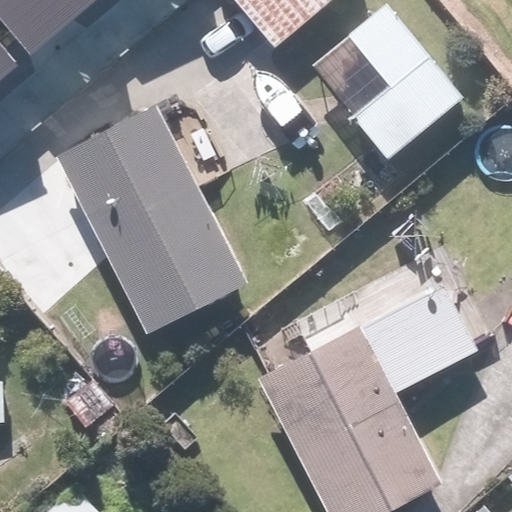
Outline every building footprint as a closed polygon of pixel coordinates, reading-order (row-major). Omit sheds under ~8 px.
[(0,0),(0,7),(34,48),(90,0),(0,0)] [(244,0),(283,46),(338,0),(244,0)] [(395,2),(353,37),(394,87),(355,119),(391,162),(472,95),(395,2)] [(0,74),(10,66),(0,54),(0,74)] [(164,103),(67,154),(157,330),(257,281),(164,103)] [(450,281),(268,374),(339,511),(383,511),(450,478),(405,391),(485,350),(450,281)] [(0,421),(9,421),(8,380),(0,380),(0,421)] [(107,511),(84,485),(53,511),(107,511)] [(499,511),(492,503),(481,511),(499,511)]
